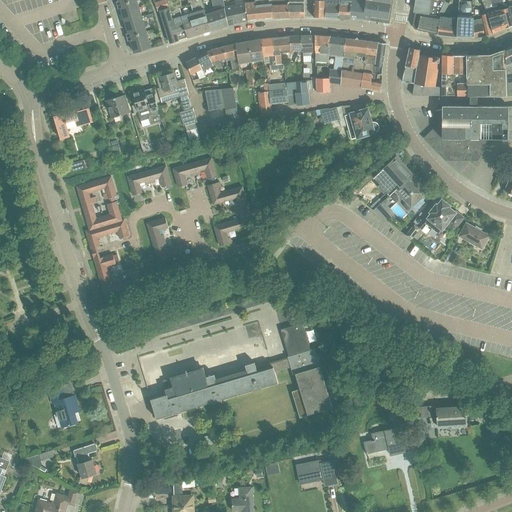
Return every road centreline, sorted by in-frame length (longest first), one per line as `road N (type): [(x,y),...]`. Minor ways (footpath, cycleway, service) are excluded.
road 1 (residential): [(123,511),(133,464),(128,431),(33,132),(29,93)]
road 2 (tertiary): [(120,66),(237,32),(309,25)]
road 3 (secondary): [(511,213),(445,178),(408,133),(396,101)]
road 4 (residential): [(308,229),(226,254),(205,248),(187,220)]
road 5 (residential): [(275,116),(337,97),(395,95)]
